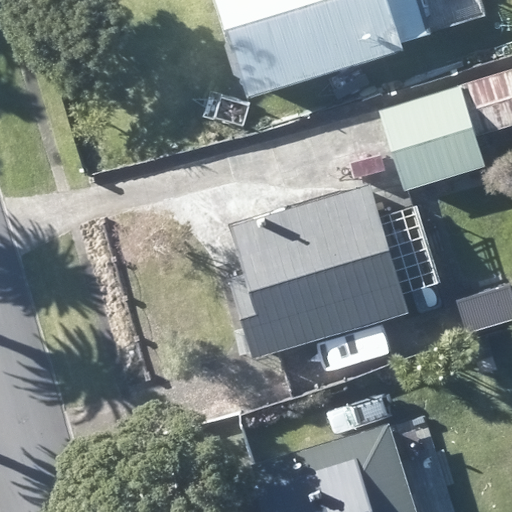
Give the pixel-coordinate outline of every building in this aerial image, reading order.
[(227,0),(260,97),(413,45),(411,40),(440,31),(429,0),(227,0)] [(484,134),(511,124),(511,66),(384,105),(405,176),(408,187),(492,162),(484,134)] [(442,281),(435,255),(420,200),(385,210),(378,183),(349,192),(235,222),(247,267),(238,271),(260,353),(418,310),(412,289),(442,281)] [(232,364),(157,384),(168,430),(244,412),(232,364)] [(418,511),(408,477),(397,480),(388,448),(362,457),(360,446),(312,460),(309,448),(255,465),(269,511),(418,511)]
